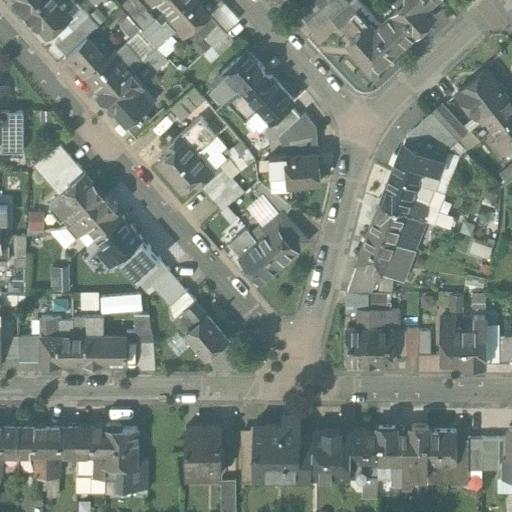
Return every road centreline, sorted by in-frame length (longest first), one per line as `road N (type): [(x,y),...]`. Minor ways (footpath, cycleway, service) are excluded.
road 1 (residential): [(304,366),(0,30)]
road 2 (residential): [(304,383),(0,385)]
road 3 (residential): [(362,126),(304,366)]
road 4 (residential): [(511,385),(304,383)]
road 5 (residential): [(503,1),(362,126)]
road 6 (residential): [(362,126),(246,0)]
